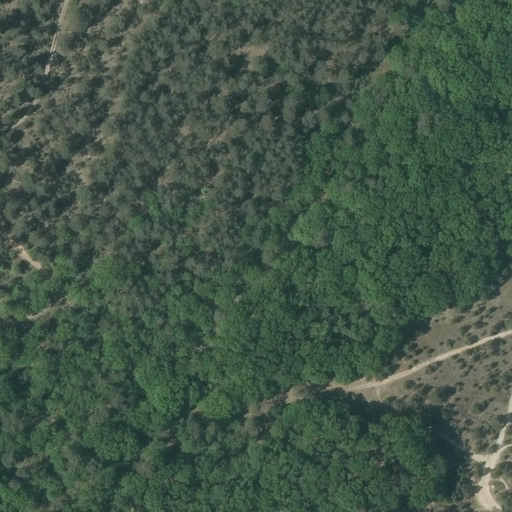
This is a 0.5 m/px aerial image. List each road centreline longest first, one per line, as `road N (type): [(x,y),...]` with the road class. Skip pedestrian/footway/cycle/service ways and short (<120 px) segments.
road 1 (track): [(487,470),(410,414),(344,392)]
road 2 (track): [(67,0),(35,101),(25,119),(0,129)]
